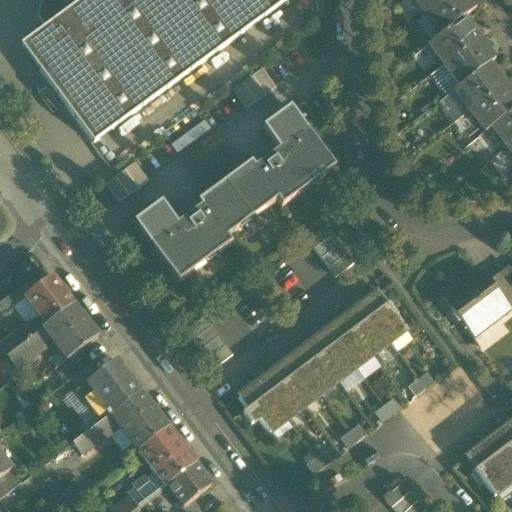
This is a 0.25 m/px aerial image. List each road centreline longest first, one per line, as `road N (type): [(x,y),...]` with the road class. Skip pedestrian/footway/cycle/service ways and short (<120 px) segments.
road 1 (residential): [(45,219),(262,511)]
road 2 (residential): [(345,0),(365,185),(400,231),(511,224)]
road 3 (residential): [(311,511),(392,462),(422,465),(460,511)]
